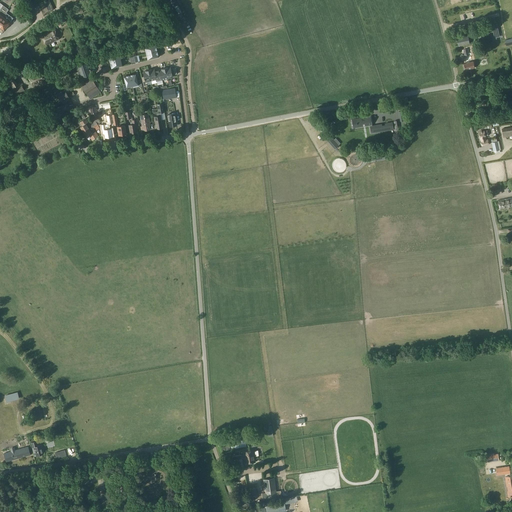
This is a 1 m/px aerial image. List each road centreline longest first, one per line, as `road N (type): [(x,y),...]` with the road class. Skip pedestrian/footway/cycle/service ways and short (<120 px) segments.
road 1 (unclassified): [(210,441),(187,135)]
road 2 (unclassified): [(187,135),(458,85)]
road 3 (unclassified): [(511,353),(495,225),(458,85)]
road 4 (unclassified): [(0,475),(210,441)]
road 5 (track): [(195,134),(189,53),(161,0)]
road 6 (unknown): [(0,335),(51,400),(46,422),(25,430)]
